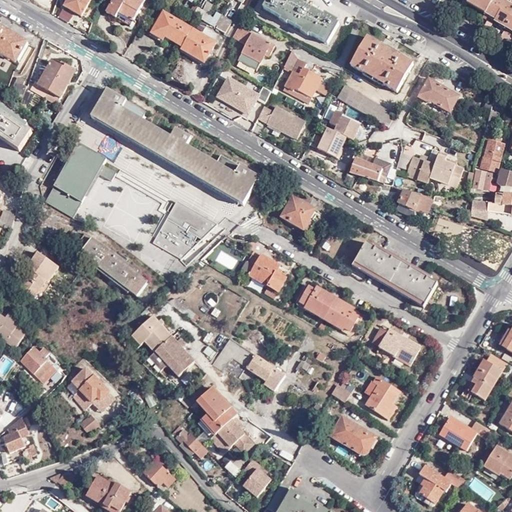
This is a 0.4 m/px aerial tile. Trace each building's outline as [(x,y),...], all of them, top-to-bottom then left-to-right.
[(82,16),(90,0),(68,0),(65,6),(82,16)] [(119,13),(133,22),(146,1),(144,0),(114,0),(106,13),(115,19),(119,13)] [(327,46),(339,25),(293,0),(268,0),(263,11),(327,46)] [(469,0),(468,3),(485,14),(493,0),(469,0)] [(484,15),(496,22),(507,2),(502,0),(493,0),(485,14),(484,15)] [(511,0),(508,0),(507,2),(496,22),(506,27),(511,16),(511,0)] [(207,14),(212,5),(207,2),(202,10),(197,7),(193,15),(203,21),(207,14)] [(207,14),(203,21),(214,28),(221,15),(216,12),(213,18),(207,14)] [(130,28),(133,22),(119,13),(115,19),(130,28)] [(181,48),(192,31),(162,13),(150,34),(162,41),(164,39),(181,48)] [(232,21),(221,15),(214,28),(225,34),(232,21)] [(18,61),(28,44),(0,27),(0,54),(10,61),(12,57),(18,61)] [(238,28),(232,40),(246,47),(238,61),(257,71),(265,57),(270,59),(275,48),(238,28)] [(181,48),(180,51),(204,65),(216,45),(192,31),(181,48)] [(397,93),(413,65),(367,38),(351,67),(397,93)] [(292,53),(284,68),(294,74),(286,88),(294,92),(295,90),(311,99),(316,91),(319,84),(322,79),(304,70),(306,66),(298,61),(293,53),(292,53)] [(60,98),(76,70),(64,64),(63,67),(52,60),(38,85),(60,98)] [(11,92),(22,96),(26,88),(26,86),(22,84),(24,80),(17,77),(11,92)] [(250,115),(260,93),(225,78),(216,101),(250,115)] [(460,97),(429,79),(418,98),(429,104),(431,102),(451,113),(460,97)] [(329,89),(319,84),(316,91),(325,96),(329,89)] [(345,86),(338,100),(388,128),(396,115),(345,86)] [(294,92),(286,88),(285,91),(309,104),(311,99),(295,90),(294,92)] [(92,117),(244,207),(259,179),(221,156),(216,164),(187,147),(192,139),(176,130),(171,138),(142,121),(147,112),(108,90),(92,117)] [(264,108),(259,119),(268,124),(297,141),(306,124),(277,108),(273,113),(264,108)] [(19,150),(31,133),(0,110),(0,141),(17,154),(19,150)] [(499,113),(491,111),(487,126),(495,128),(499,113)] [(353,142),(356,135),(360,127),(343,118),(344,117),(336,113),(330,125),(338,129),(336,133),(329,130),(319,151),(337,160),(342,149),(347,139),(353,142)] [(322,139),(314,136),(309,146),(316,150),(322,139)] [(489,139),(481,168),(496,172),(504,143),(489,139)] [(47,203),(75,219),(100,176),(113,183),(118,174),(105,167),(109,160),(81,144),(47,203)] [(445,163),(446,159),(448,156),(433,150),(430,159),(428,163),(420,160),(413,158),(406,177),(428,184),(430,180),(448,186),(452,177),(460,180),(464,170),(455,167),(445,163)] [(351,174),(379,183),(385,184),(389,173),(392,165),(376,160),(373,167),(355,160),(351,174)] [(498,175),(492,173),(492,174),(490,182),(496,183),(500,187),(505,186),(511,187),(511,172),(500,168),(498,175)] [(475,183),(471,182),(469,191),(472,192),(474,187),(483,190),(488,190),(489,186),(490,182),(492,174),(479,171),(475,183)] [(421,211),(422,208),(423,206),(425,198),(421,196),(420,198),(406,191),(403,195),(398,193),(395,199),(401,202),(399,204),(418,214),(420,211),(421,211)] [(495,203),(488,203),(473,202),(472,216),(478,218),(488,221),(489,213),(511,214),(511,194),(504,194),(504,195),(496,195),(495,201),(495,203)] [(304,231),(316,210),(293,198),(282,218),(304,231)] [(429,211),(430,208),(428,207),(431,201),(425,198),(423,206),(422,208),(429,211)] [(216,225),(178,201),(152,242),(190,266),(216,225)] [(416,219),(418,214),(399,204),(396,210),(416,219)] [(0,225),(12,228),(15,212),(2,210),(0,220),(0,225)] [(38,235),(44,223),(36,219),(30,231),(38,235)] [(53,228),(44,223),(38,235),(46,240),(53,228)] [(60,232),(53,228),(46,240),(54,243),(60,232)] [(137,298),(148,283),(85,235),(73,251),(137,298)] [(387,289),(404,262),(368,241),(352,270),(387,289)] [(278,293),(278,294),(287,280),(277,274),(281,267),(262,256),(253,251),(241,272),(250,277),(268,288),(278,293)] [(28,269),(29,270),(31,272),(32,272),(28,277),(20,288),(39,302),(51,285),(49,283),(59,268),(39,253),(28,269)] [(439,282),(404,262),(387,289),(424,310),(439,282)] [(316,287),(315,290),(328,298),(330,295),(316,287)] [(278,293),(268,288),(264,294),(274,299),(278,293)] [(328,298),(315,290),(303,310),(342,332),(344,330),(354,313),(341,306),(343,302),(330,295),(328,298)] [(355,310),(343,302),(341,306),(354,313),(355,310)] [(360,317),(354,313),(344,330),(350,334),(360,317)] [(0,341),(14,352),(25,336),(17,329),(20,325),(8,316),(5,321),(0,317),(0,341)] [(162,327),(159,324),(154,318),(133,337),(142,347),(146,343),(156,354),(150,360),(162,372),(168,368),(178,380),(195,364),(183,350),(178,345),(173,339),(162,327)] [(317,321),(313,326),(322,332),(326,326),(317,321)] [(504,348),(511,333),(511,326),(510,326),(499,345),(504,348)] [(410,366),(421,348),(390,330),(389,333),(381,329),(372,344),(410,366)] [(223,372),(228,365),(230,362),(233,363),(234,361),(250,372),(267,383),(265,386),(275,393),(286,378),(230,342),(229,344),(214,365),(223,372)] [(38,380),(55,361),(47,354),(42,358),(32,349),(19,363),(38,380)] [(318,352),(315,360),(323,363),(326,355),(318,352)] [(0,375),(4,378),(15,364),(5,356),(0,362),(0,375)] [(485,402),(506,366),(490,357),(487,363),(485,362),(475,379),(479,382),(472,395),(485,402)] [(78,371),(86,362),(84,360),(76,368),(78,371)] [(247,378),(250,372),(234,361),(233,363),(230,362),(228,365),(247,378)] [(100,402),(110,394),(87,370),(81,375),(78,372),(68,381),(72,384),(66,389),(73,397),(79,391),(92,404),(97,399),(100,402)] [(384,418),(392,405),(400,394),(377,378),(374,383),(378,386),(371,398),(366,405),(384,418)] [(371,398),(378,386),(374,383),(373,382),(365,394),(371,398)] [(332,395),(345,404),(351,395),(337,386),(332,395)] [(219,405),(225,400),(215,389),(203,400),(214,411),(209,415),(204,420),(211,428),(218,436),(215,438),(219,442),(227,452),(236,444),(244,454),(253,445),(241,431),(233,422),(236,419),(239,416),(231,407),(225,412),(219,405)] [(92,404),(79,391),(73,397),(86,410),(92,404)] [(114,398),(110,394),(100,402),(97,399),(92,404),(100,412),(114,398)] [(199,403),(209,415),(214,411),(203,400),(199,403)] [(231,407),(225,400),(219,405),(225,412),(231,407)] [(396,408),(392,405),(384,418),(388,420),(396,408)] [(511,432),(511,405),(500,426),(511,432)] [(87,436),(98,426),(91,418),(80,427),(87,436)] [(343,418),(331,437),(364,457),(366,457),(369,453),(366,451),(373,440),(360,431),(362,429),(343,418)] [(489,442),(493,434),(473,422),(468,429),(451,418),(440,436),(467,451),(478,435),(489,442)] [(244,429),(236,419),(233,422),(241,431),(244,429)] [(2,439),(2,440),(9,455),(23,448),(20,441),(29,437),(21,420),(7,431),(9,436),(2,439)] [(199,424),(206,432),(211,428),(204,420),(199,424)] [(206,432),(213,440),(215,438),(218,436),(211,428),(206,432)] [(184,442),(195,454),(202,460),(209,453),(192,435),(190,436),(184,431),(176,439),(182,444),(184,442)] [(219,442),(215,438),(213,440),(225,454),(227,452),(219,442)] [(190,459),(195,454),(184,442),(182,444),(179,447),(190,459)] [(28,458),(37,454),(34,447),(25,451),(28,458)] [(129,448),(123,451),(129,459),(134,455),(129,448)] [(511,457),(497,448),(484,468),(508,483),(511,477),(511,457)] [(252,461),(244,471),(252,477),(244,487),(251,494),(254,491),(260,495),(272,482),(265,476),(258,471),(260,468),(252,461)] [(155,462),(143,474),(158,489),(162,484),(167,489),(175,480),(155,462)] [(225,469),(236,478),(242,470),(230,462),(225,469)] [(448,492),(454,484),(425,467),(420,476),(429,481),(421,494),(438,503),(445,491),(448,492)] [(267,473),(260,468),(258,471),(265,476),(267,473)] [(68,470),(51,478),(56,483),(58,481),(68,489),(77,479),(68,470)] [(86,496),(109,510),(111,508),(112,509),(116,511),(120,511),(132,494),(117,484),(115,487),(109,484),(98,477),(86,496)] [(329,511),(281,484),(267,509),(272,511),(329,511)] [(258,499),(260,495),(254,491),(251,494),(258,499)] [(42,511),(38,509),(40,505),(30,500),(23,511),(42,511)] [(508,503),(506,500),(495,509),(498,511),(506,511),(508,510),(504,506),(508,503)]
